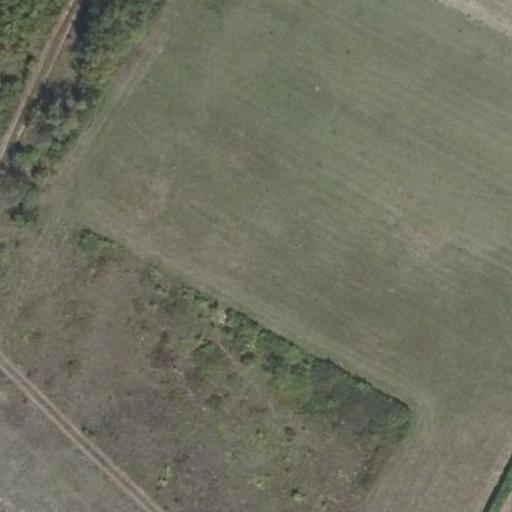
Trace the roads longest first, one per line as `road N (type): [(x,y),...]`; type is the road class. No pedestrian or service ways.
road 1 (track): [(0,351),(155,511)]
road 2 (track): [(84,0),(0,186)]
